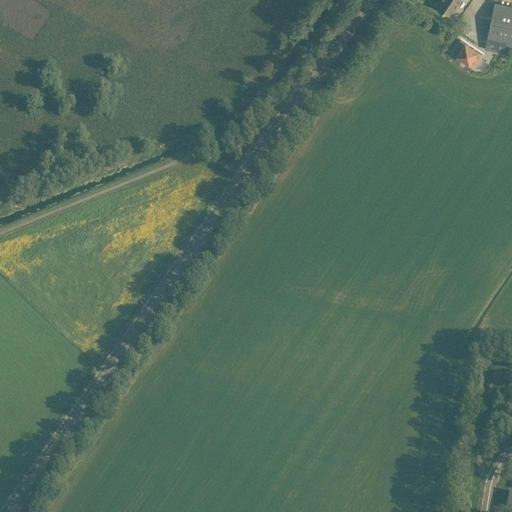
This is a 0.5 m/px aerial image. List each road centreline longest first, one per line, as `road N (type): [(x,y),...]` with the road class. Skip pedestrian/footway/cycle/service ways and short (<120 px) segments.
road 1 (tertiary): [(245,179),(11,511)]
road 2 (tertiary): [(245,179),(371,0)]
